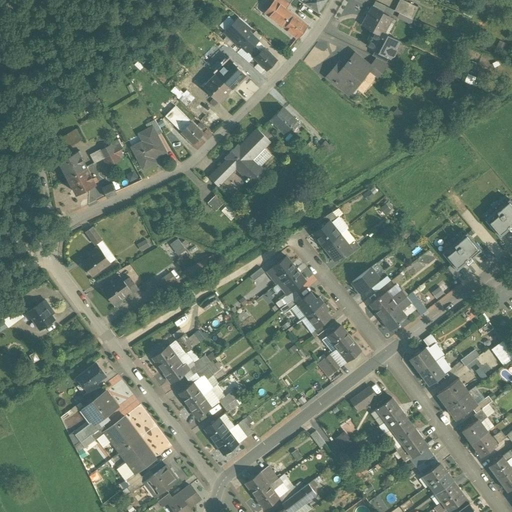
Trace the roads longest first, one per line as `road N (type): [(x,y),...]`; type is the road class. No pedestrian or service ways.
road 1 (residential): [(48,244),(70,224),(179,173),(300,54),(336,0)]
road 2 (residential): [(219,490),(50,259)]
road 3 (unclassified): [(48,244),(13,0)]
road 4 (unclassified): [(385,356),(219,490)]
road 5 (residential): [(505,511),(385,356)]
road 6 (unclassified): [(511,256),(385,356)]
road 7 (residential): [(385,356),(296,240)]
